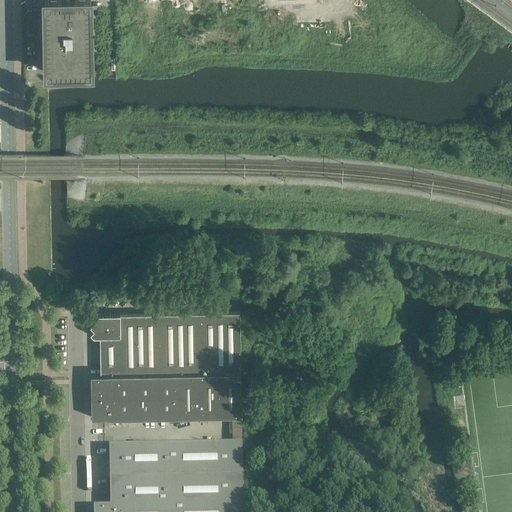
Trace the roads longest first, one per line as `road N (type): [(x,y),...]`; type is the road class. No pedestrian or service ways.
road 1 (tertiary): [(12,362),(5,0)]
road 2 (unclassified): [(78,511),(74,317)]
road 3 (tertiary): [(15,511),(12,362)]
